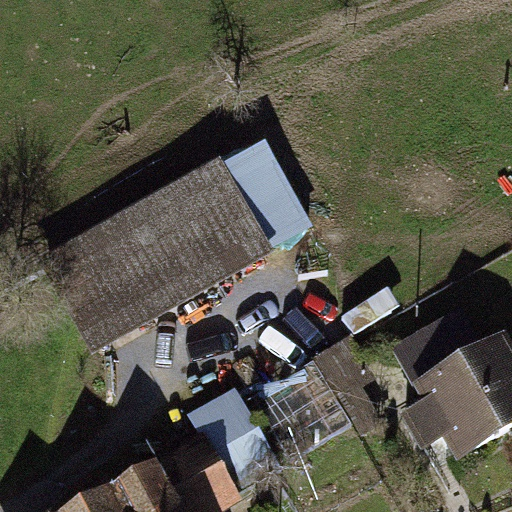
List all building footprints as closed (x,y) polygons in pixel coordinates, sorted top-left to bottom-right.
[(264,257),(219,177),(51,270),(96,350),(264,257)] [(456,322),(395,355),(418,396),(478,363),(456,322)] [(376,382),(350,339),(314,361),(365,438),(384,427),(363,391),(376,382)] [(511,444),(511,350),(509,345),(478,363),(418,396),(427,412),(404,424),(426,463),(444,452),(457,475),(504,449),(511,444)] [(156,475),(88,511),(199,511),(230,495),(206,452),(158,478),(156,475)] [(278,485),(264,459),(233,475),(248,502),(278,485)]
